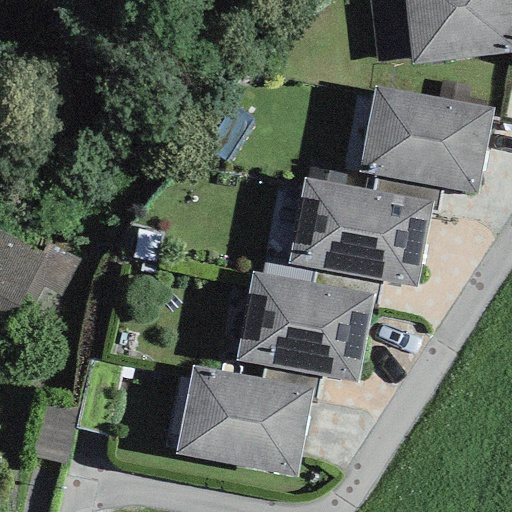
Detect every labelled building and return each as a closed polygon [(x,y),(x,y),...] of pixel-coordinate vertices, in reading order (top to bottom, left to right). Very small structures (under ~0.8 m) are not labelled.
[(411,65),(511,52),(511,0),(368,0),(376,63),(410,59),(411,65)] [(493,110),(373,87),(356,172),(476,194),(493,110)] [(431,202),(302,178),(288,263),(417,287),(431,202)] [(0,343),(45,256),(0,232),(0,343)] [(373,296),(251,273),(234,362),(357,384),(373,296)] [(311,389),(191,367),(174,454),(295,477),(311,389)] [(71,416),(39,408),(25,461),(58,470),(71,416)]
